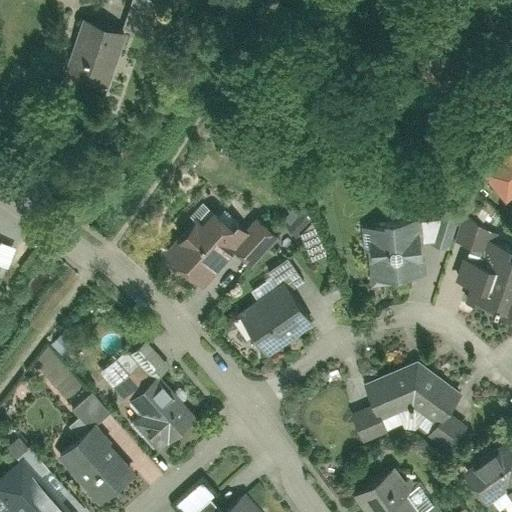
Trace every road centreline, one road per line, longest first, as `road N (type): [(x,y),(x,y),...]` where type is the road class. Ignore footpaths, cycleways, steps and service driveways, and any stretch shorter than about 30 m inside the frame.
road 1 (residential): [(246,407),(150,294),(95,247),(0,193)]
road 2 (residential): [(246,407),(398,307),(433,309),(497,342),(511,360)]
road 3 (residential): [(246,407),(136,511)]
road 4 (residential): [(316,511),(246,407)]
